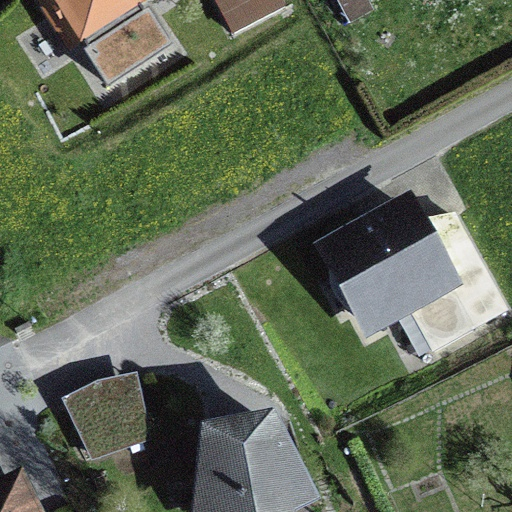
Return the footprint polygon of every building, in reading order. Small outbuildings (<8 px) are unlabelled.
[(134,0),(52,0),(108,86),(166,49),(134,0)] [(397,198),(302,248),(353,345),(448,295),(397,198)] [(119,378),(52,408),(85,462),(133,444),(119,378)] [(261,421),(188,435),(180,511),(299,511),(304,510),(261,421)] [(0,478),(0,511),(28,511),(11,474),(0,478)]
